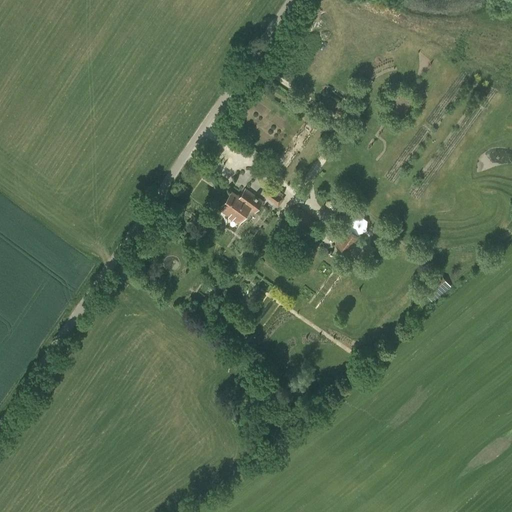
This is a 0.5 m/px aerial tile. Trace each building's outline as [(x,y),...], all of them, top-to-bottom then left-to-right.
[(363,141),(368,132),(362,128),(356,138),(363,141)] [(269,184),(262,194),(278,207),(284,198),(282,196),(283,194),(269,184)] [(262,202),(244,190),(239,197),(231,192),(219,209),(239,223),(249,209),(255,213),(262,202)] [(319,223),(298,207),(284,225),(305,241),(319,223)] [(346,223),(365,234),(371,223),(352,212),(346,223)] [(358,236),(346,227),(334,243),(346,253),(358,236)] [(187,238),(196,243),(201,235),(193,229),(187,238)] [(445,279),(427,295),(432,301),(450,286),(445,279)]
